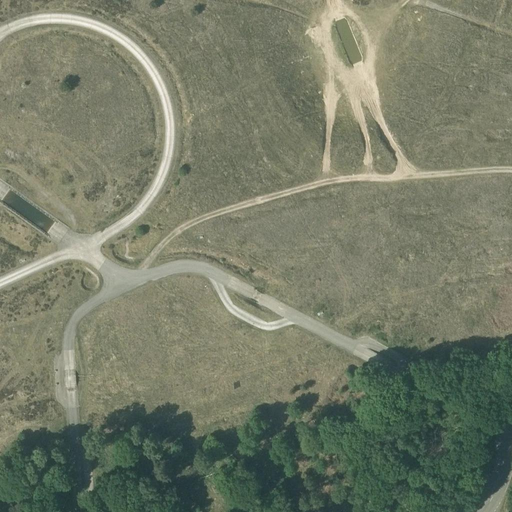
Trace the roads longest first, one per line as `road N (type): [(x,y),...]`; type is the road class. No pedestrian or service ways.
road 1 (unknown): [(123,274),(79,313),(70,338),(78,511)]
road 2 (unknown): [(75,250),(83,262),(0,383)]
